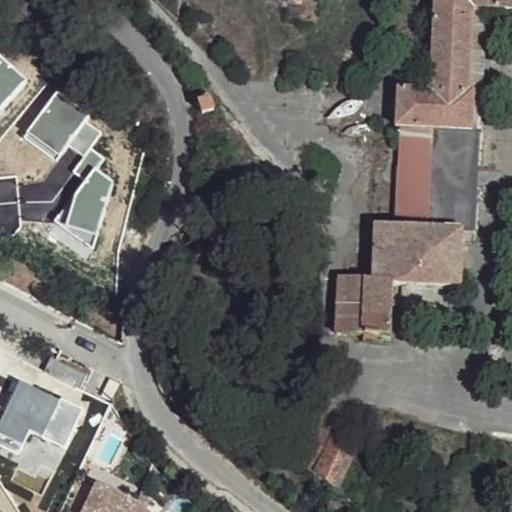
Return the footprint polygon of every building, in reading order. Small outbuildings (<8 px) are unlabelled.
[(511,0),(434,0),(431,90),(400,90),(398,126),(401,127),(430,128),(429,218),(475,220),(483,10),(511,10),(511,0)] [(195,102),(198,114),(211,109),(206,99),(201,99),(195,102)] [(430,128),(401,127),(400,219),(429,218),(430,128)] [(429,218),(400,219),(400,228),(462,229),(475,229),(475,220),(429,218)] [(400,228),(377,227),(374,279),(341,278),(338,335),(392,337),(394,285),(461,286),(462,229),(400,228)] [(317,428),(300,464),(335,488),(354,444),(317,428)] [(127,511),(132,504),(95,485),(81,511),(127,511)]
